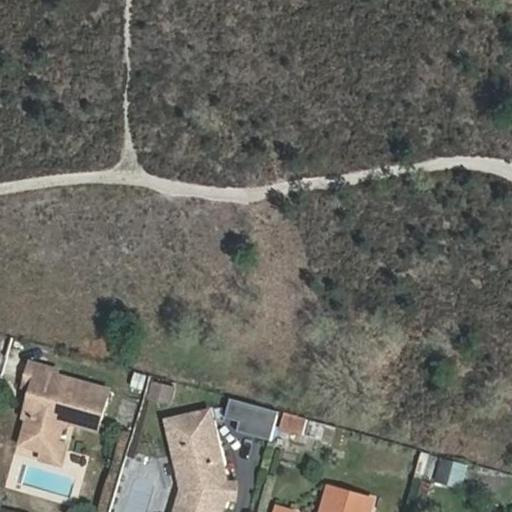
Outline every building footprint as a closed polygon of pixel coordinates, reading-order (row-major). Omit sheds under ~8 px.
[(39,400),(34,402),(27,428),(47,435),(62,431),(64,424),(65,425),(69,411),(80,407),(105,414),(115,378),(65,361),(65,355),(37,347),(26,385),(33,387),(42,390),(39,400)] [(177,374),(158,369),(154,383),(173,388),(177,374)] [(42,390),(33,387),(30,399),(34,402),(39,400),(42,390)] [(274,437),(279,408),(230,400),(225,429),(274,437)] [(193,440),(179,443),(184,479),(173,511),(219,511),(230,483),(232,476),(231,467),(219,402),(188,407),(193,440)] [(173,409),(179,443),(193,440),(188,407),(173,409)] [(279,437),(305,441),(309,416),(283,413),(279,437)] [(75,428),(65,425),(64,424),(62,431),(47,435),(45,445),(69,453),(75,428)] [(453,462),(452,487),(464,487),(466,463),(453,462)] [(241,467),(231,467),(232,476),(230,483),(241,483),(241,467)] [(367,511),(374,492),(330,479),(319,511),(294,511),(298,504),(279,499),(274,511),(367,511)]
